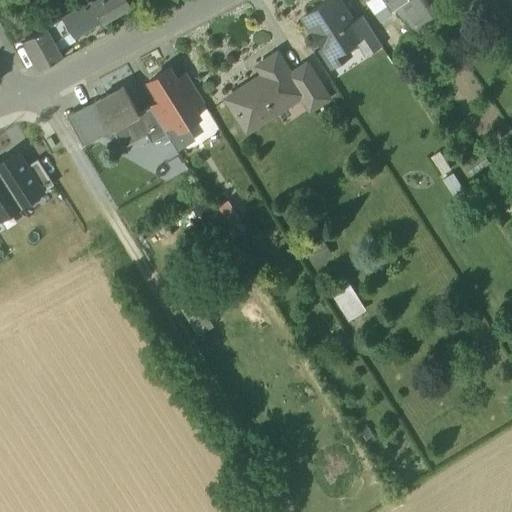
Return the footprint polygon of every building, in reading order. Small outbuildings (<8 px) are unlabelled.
[(95,0),(85,0),(64,12),(75,30),(98,17),(102,25),(108,21),(104,14),(95,0)] [(95,0),(104,14),(129,0),(95,0)] [(342,0),(318,0),(305,8),(314,22),(325,39),(326,38),(341,41),(342,42),(356,33),(355,32),(361,29),(352,15),(342,0)] [(383,38),(364,8),(352,15),(361,29),(355,32),(356,33),(366,49),(383,38)] [(64,12),(25,33),(41,62),(64,50),(55,35),(71,26),(64,12)] [(278,45),(259,58),(265,67),(228,91),(248,122),(303,87),(299,80),(300,79),(292,66),(278,45)] [(329,89),(307,56),(292,66),(300,79),(299,80),(303,87),(312,100),(329,89)] [(171,61),(151,74),(163,93),(176,116),(187,117),(201,109),(195,99),(181,77),(171,61)] [(191,71),(181,77),(195,99),(205,93),(191,71)] [(124,79),(98,94),(113,122),(140,107),(139,106),(124,79)] [(176,116),(163,93),(153,99),(166,121),(176,116)] [(84,138),(113,122),(98,94),(69,110),(84,138)] [(153,99),(139,106),(140,107),(113,122),(124,141),(148,128),(153,137),(169,128),(166,121),(153,99)] [(0,163),(23,199),(44,185),(27,160),(19,146),(0,157),(0,163)] [(27,160),(44,185),(56,178),(39,152),(27,160)] [(0,210),(1,212),(23,199),(0,163),(0,210)] [(229,193),(221,199),(226,207),(234,201),(229,193)] [(234,201),(226,207),(232,215),(240,210),(234,201)] [(351,311),(369,299),(346,264),(328,276),(351,311)] [(185,272),(170,280),(199,328),(215,319),(185,272)] [(324,290),(313,296),(330,328),(341,322),(324,290)]
